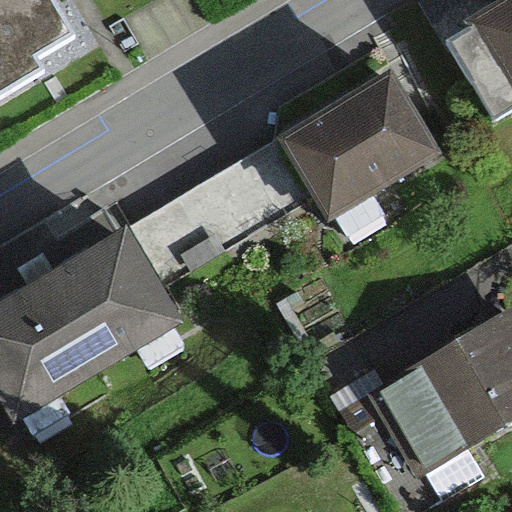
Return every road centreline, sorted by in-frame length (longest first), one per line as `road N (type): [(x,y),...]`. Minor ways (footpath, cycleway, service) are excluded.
road 1 (residential): [(0,219),(352,0)]
road 2 (residential): [(511,258),(364,348)]
